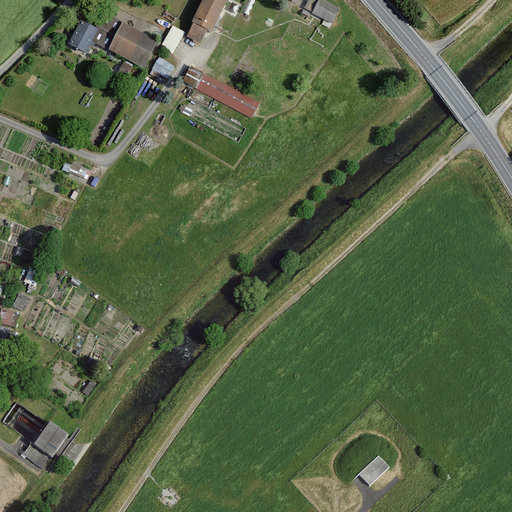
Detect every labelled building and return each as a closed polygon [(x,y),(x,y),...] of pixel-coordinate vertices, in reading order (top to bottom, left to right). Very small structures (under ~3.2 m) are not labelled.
[(212,33),(227,0),(203,0),(192,24),(194,25),(188,38),(201,44),(207,31),(212,33)] [(331,23),(338,9),(319,0),(309,0),(305,10),(331,23)] [(92,43),(143,69),(157,43),(105,17),(98,31),(92,43)] [(86,54),(92,43),(98,31),(81,23),(69,46),(86,54)] [(175,52),(185,31),(173,25),(163,46),(175,52)] [(153,68),(168,78),(175,66),(161,56),(153,68)] [(126,61),(119,76),(132,82),(140,68),(126,61)] [(184,82),(251,118),(259,104),(192,68),(184,82)] [(73,160),(68,170),(84,179),(89,170),(73,160)] [(4,308),(1,323),(12,326),(16,310),(4,308)] [(25,454),(44,468),(67,436),(51,424),(49,425),(35,446),(32,444),(25,454)] [(377,455),(358,474),(371,486),(389,468),(377,455)]
